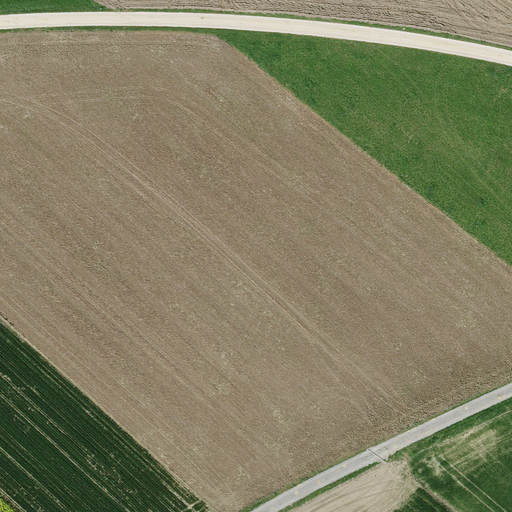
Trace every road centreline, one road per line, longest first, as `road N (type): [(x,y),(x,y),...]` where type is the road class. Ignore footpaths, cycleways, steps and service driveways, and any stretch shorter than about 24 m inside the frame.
road 1 (track): [(511,57),(252,22),(0,22)]
road 2 (track): [(264,511),(511,391)]
